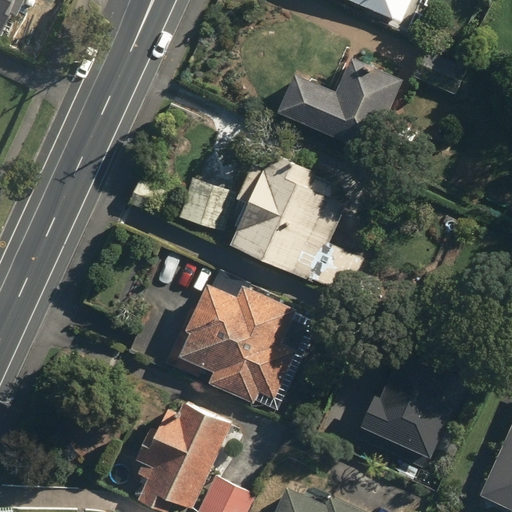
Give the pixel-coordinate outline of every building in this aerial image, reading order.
[(0,0),(0,23),(10,0),(0,0)] [(360,0),(404,21),(413,0),(360,0)] [(357,56),(341,89),(299,69),(280,107),(371,151),(406,80),(357,56)] [(342,179),(264,143),(242,193),(252,198),(233,240),(351,294),(368,257),(332,241),(351,199),(336,192),(342,179)] [(237,190),(196,176),(184,214),(225,228),(237,190)] [(177,194),(146,177),(133,201),(165,217),(177,194)] [(215,279),(191,325),(196,327),(183,352),(217,370),(213,377),(257,400),(262,390),(276,397),(302,348),(284,339),(300,307),(246,279),(240,292),(215,279)] [(401,344),(364,422),(435,455),(456,410),(431,399),(447,366),(401,344)] [(195,508),(235,418),(190,397),(185,409),(174,404),(164,426),(157,422),(137,466),(146,470),(137,491),(172,507),(176,499),(195,508)] [(511,431),(485,490),(511,502),(511,431)] [(247,511),(258,491),(220,472),(202,509),(207,511),(247,511)] [(331,500),(292,483),(279,511),(378,511),(335,492),(331,500)]
